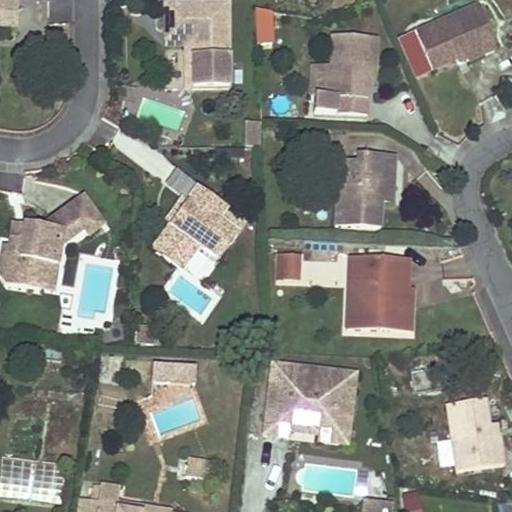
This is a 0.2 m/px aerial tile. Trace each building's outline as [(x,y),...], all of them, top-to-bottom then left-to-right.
[(0,0),(0,27),(15,29),(17,2),(0,0)] [(229,92),(228,3),(165,3),(165,43),(192,43),(192,93),(229,92)] [(467,64),(498,50),(478,6),(415,34),(431,72),(465,57),(467,64)] [(273,30),(271,13),(255,10),(256,32),(273,30)] [(367,117),(369,70),(375,71),(376,40),(332,38),(331,68),(325,68),(324,99),(315,99),(314,115),(367,117)] [(192,93),(192,43),(165,43),(166,49),(185,48),(186,92),(192,93)] [(324,99),(325,68),(310,67),(309,98),(315,99),(324,99)] [(137,103),(138,90),(124,88),(122,100),(137,103)] [(258,148),(259,123),(246,124),(246,149),(258,148)] [(393,205),(394,184),(382,184),(383,157),(359,156),(359,163),(333,162),(332,191),(337,191),(335,228),(380,231),(381,212),(378,212),(378,204),(381,204),(393,205)] [(394,184),(395,158),(383,157),(382,184),(394,184)] [(400,209),(412,210),(412,183),(401,182),(400,209)] [(237,238),(216,223),(225,211),(196,190),(188,202),(170,227),(174,229),(156,254),(181,272),(199,248),(211,257),(219,262),(237,238)] [(170,227),(188,202),(183,198),(165,223),(170,227)] [(86,239),(101,228),(83,201),(42,229),(25,227),(24,237),(18,241),(12,240),(10,249),(5,248),(0,274),(0,275),(8,287),(40,292),(45,265),(57,267),(60,248),(82,232),(86,239)] [(24,237),(25,227),(14,225),(12,240),(18,241),(24,237)] [(156,254),(174,229),(170,227),(152,251),(156,254)] [(298,282),(300,257),(284,256),(282,282),(298,282)] [(358,300),(360,260),(350,259),(348,300),(358,300)] [(406,309),(407,291),(409,261),(360,260),(358,300),(348,300),(347,332),(411,335),(412,309),(406,309)] [(52,295),(57,267),(45,265),(40,292),(52,295)] [(155,344),(156,329),(137,328),(137,343),(155,344)] [(41,361),(43,347),(34,346),(31,366),(41,367),(41,361)] [(62,363),(64,350),(43,347),(41,361),(62,363)] [(195,386),(196,369),(153,366),(152,383),(195,386)] [(284,394),(287,369),(272,367),(269,392),(284,394)] [(447,367),(413,373),(416,391),(450,386),(447,367)] [(335,413),(341,376),(287,369),(284,394),(269,392),(263,436),(288,440),(289,435),(290,426),(313,429),(317,435),(317,438),(316,444),(346,448),(350,415),(335,413)] [(350,415),(355,378),(341,376),(335,413),(350,415)] [(503,468),(498,437),(489,439),(489,432),(484,402),(446,408),(456,475),(503,468)] [(317,435),(313,429),(290,426),(289,435),(317,438),(317,435)] [(498,437),(498,431),(489,432),(489,439),(498,437)] [(449,441),(435,442),(439,469),(453,468),(449,441)] [(210,483),(213,464),(188,460),(185,479),(210,483)] [(0,498),(60,506),(65,469),(2,461),(0,475),(0,498)] [(156,511),(141,509),(140,511),(121,511),(116,511),(117,506),(120,491),(94,487),(91,503),(79,501),(77,511),(156,511)] [(361,511),(391,511),(393,507),(363,503),(361,511)]
